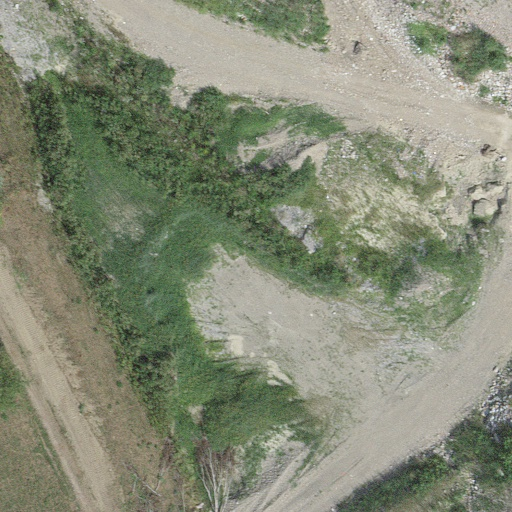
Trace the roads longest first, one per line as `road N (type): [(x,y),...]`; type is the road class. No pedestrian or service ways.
road 1 (track): [(178,0),(204,177),(283,511)]
road 2 (track): [(117,511),(0,266)]
